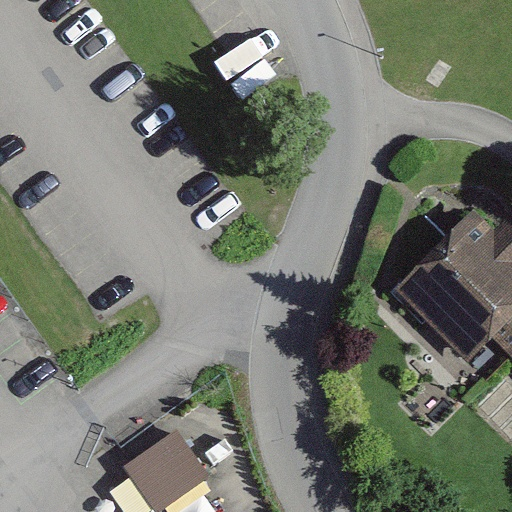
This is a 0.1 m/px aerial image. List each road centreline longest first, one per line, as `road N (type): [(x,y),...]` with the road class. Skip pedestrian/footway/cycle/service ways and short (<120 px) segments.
road 1 (residential): [(334,126),(333,189),(299,274),(279,372),(292,456),(321,511)]
road 2 (residential): [(334,126),(432,121),(470,125),(511,143)]
road 3 (residential): [(294,0),(334,126)]
